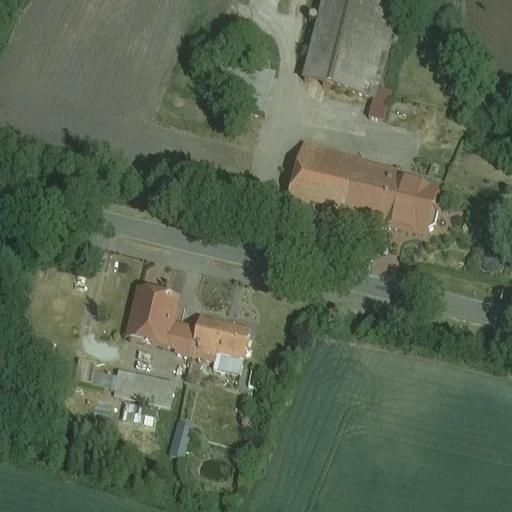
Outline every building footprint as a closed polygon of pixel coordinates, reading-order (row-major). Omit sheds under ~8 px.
[(395,94),(381,90),(401,0),(326,0),(307,83),(377,100),(372,120),(387,124),(395,94)] [(267,116),(280,78),(247,67),(238,93),(255,99),(251,111),(267,116)] [(362,156),(305,143),(287,220),(343,233),(346,222),(431,242),(445,183),(360,163),(362,156)] [(204,321),(201,332),(177,326),(183,301),(146,292),(135,344),(220,364),(217,372),(244,378),(248,362),(254,333),(204,321)] [(178,386),(123,374),(121,379),(97,374),(94,388),(118,393),(117,398),(173,410),(178,386)] [(128,443),(166,451),(170,432),(155,429),(159,411),(127,405),(123,428),(131,430),(128,443)] [(197,428),(182,424),(173,458),(188,462),(197,428)]
